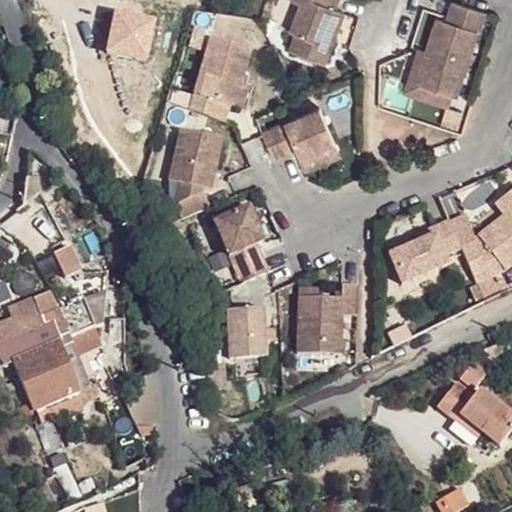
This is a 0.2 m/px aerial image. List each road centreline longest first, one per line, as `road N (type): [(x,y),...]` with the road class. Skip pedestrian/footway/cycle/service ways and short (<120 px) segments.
road 1 (residential): [(25,120),(89,196),(135,271),(163,343),(181,456)]
road 2 (residential): [(511,304),(181,456)]
road 3 (residential): [(308,226),(480,147),(511,48)]
road 4 (residential): [(25,120),(31,87),(23,27),(5,0)]
